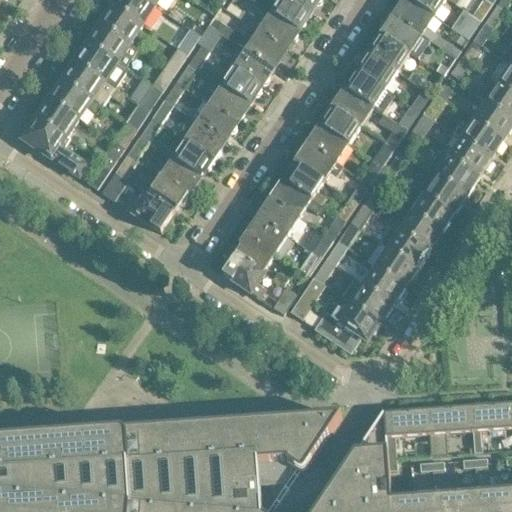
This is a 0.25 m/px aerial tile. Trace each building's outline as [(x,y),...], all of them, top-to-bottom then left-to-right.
[(158,11),(142,0),(117,0),(115,4),(116,8),(115,9),(145,29),(158,11)] [(165,0),(142,0),(158,11),(165,0)] [(312,17),(286,0),(272,0),(280,5),(272,17),(300,35),(301,33),(304,33),(307,29),(306,26),(312,17)] [(286,0),(312,17),(317,9),(321,8),(324,4),(323,1),(323,0),(286,0)] [(435,20),(447,2),(443,0),(406,0),(406,1),(435,20)] [(443,0),(447,2),(456,8),(461,0),(443,0)] [(506,14),(511,4),(511,0),(503,0),(498,8),(506,14)] [(427,32),(435,20),(406,1),(399,11),(401,13),(396,21),(422,38),(423,38),(432,44),(433,45),(456,61),(461,54),(427,32)] [(486,1),(473,20),(481,25),(493,6),(486,1)] [(300,35),(272,17),(265,28),(244,13),(243,14),(231,6),(227,12),(260,35),(287,54),(293,45),(297,45),(299,41),(298,37),(300,35)] [(494,31),(506,14),(498,8),(486,26),(494,31)] [(145,29),(115,9),(110,16),(106,17),(102,22),(103,26),(103,28),(133,48),(145,29)] [(201,40),(212,25),(199,17),(193,27),(183,20),(185,18),(170,9),(168,12),(165,10),(162,14),(180,25),(180,26),(191,33),(201,40)] [(385,37),(383,39),(410,57),(419,63),(432,44),(423,38),(422,38),(396,21),(390,29),(387,30),(384,34),(385,37)] [(287,54),(260,35),(253,46),(222,25),(217,33),(227,39),(227,40),(237,46),(248,53),(275,72),(287,54)] [(139,52),(133,48),(103,28),(97,36),(94,34),(88,43),(91,45),(90,47),(126,72),(139,52)] [(189,58),(197,46),(201,40),(191,33),(178,51),(189,58)] [(398,75),(410,57),(383,39),(382,41),(379,41),(376,45),(377,49),(371,57),(398,75)] [(233,53),(237,46),(227,40),(222,47),(233,53)] [(486,52),(473,44),(461,63),(469,68),(473,71),(486,52)] [(129,73),(126,72),(90,47),(84,55),(82,53),(76,63),(78,64),(77,65),(116,92),(129,73)] [(198,73),(210,55),(201,49),(189,67),(197,73),(198,73)] [(176,77),(189,58),(178,51),(165,70),(176,77)] [(275,72),(248,53),(235,72),(262,90),(264,88),(267,88),(271,82),(270,79),(275,72)] [(385,94),(398,75),(371,57),(365,66),(362,66),(359,70),(360,74),(359,76),(385,94)] [(446,61),(436,75),(444,80),(453,66),(446,61)] [(459,83),(469,68),(461,63),(451,77),(459,83)] [(116,92),(77,65),(71,74),(69,72),(63,81),(65,83),(64,85),(102,110),(110,99),(121,106),(126,98),(116,92)] [(185,91),(197,73),(189,67),(177,86),(185,91)] [(163,96),(176,77),(165,70),(152,89),(163,96)] [(511,70),(499,89),(511,97),(511,70)] [(262,90),(235,72),(228,83),(217,75),(212,83),(250,108),(255,100),(259,100),(262,96),(261,92),(262,90)] [(424,82),(413,75),(408,82),(419,89),(424,82)] [(353,86),(347,94),(373,112),(382,118),(394,100),(385,94),(359,76),(358,77),(354,77),(351,82),(353,86)] [(511,97),(499,89),(488,82),(477,99),(488,106),(486,107),(511,124),(511,97)] [(250,108),(212,83),(208,90),(219,97),(211,109),(238,127),(239,125),(242,125),(245,121),(244,117),(250,108)] [(102,110),(64,85),(58,93),(54,94),(51,99),(52,103),(82,124),(89,112),(97,118),(102,110)] [(150,115),(163,96),(152,89),(145,85),(132,103),(150,115)] [(173,110),(173,109),(185,91),(177,86),(165,104),(173,110)] [(445,105),(453,93),(445,88),(436,100),(443,105),(444,104),(445,105)] [(419,116),(431,97),(423,92),(411,111),(419,116)] [(347,94),(335,113),(361,130),(368,120),(401,142),(406,134),(382,118),(373,112),(347,94)] [(436,100),(429,111),(436,116),(443,105),(436,100)] [(82,124),(52,103),(46,112),(41,113),(39,117),(39,121),(39,122),(69,143),(82,124)] [(511,124),(486,107),(474,125),(502,144),(508,136),(510,137),(511,134),(511,124)] [(161,109),(153,122),(161,128),(171,115),(161,109)] [(238,127),(211,109),(204,119),(193,113),(189,120),(226,145),(231,137),(235,137),(237,133),(236,129),(238,127)] [(410,131),(419,116),(411,111),(402,125),(410,131)] [(348,149),(361,130),(335,113),(329,121),(325,121),(322,126),(323,129),(322,131),(348,149)] [(435,125),(424,118),(412,136),(423,143),(435,125)] [(226,145),(189,120),(184,127),(194,133),(186,145),(216,165),(223,155),(220,153),(226,145)] [(69,143),(39,122),(24,144),(80,182),(89,168),(64,151),(69,143)] [(161,128),(153,122),(140,141),(148,147),(161,128)] [(498,156),(504,146),(502,145),(502,144),(474,125),(467,135),(458,130),(453,137),(462,143),(462,144),(490,163),(496,154),(498,156)] [(125,153),(138,134),(128,127),(115,146),(125,153)] [(348,149),(322,131),(321,133),(317,133),(314,137),(315,141),(310,149),(336,166),(348,149)] [(136,164),(148,147),(140,141),(128,159),(138,166),(138,165),(136,164)] [(407,160),(416,146),(408,141),(399,155),(407,160)] [(462,144),(450,160),(449,162),(478,181),(483,173),(485,174),(492,164),(490,163),(462,144)] [(216,165),(186,145),(175,162),(174,164),(201,182),(206,174),(209,176),(216,165)] [(112,172),(125,153),(115,146),(102,165),(112,172)] [(382,171),(395,152),(385,146),(373,165),(382,171)] [(343,171),(336,167),(336,166),(310,149),(304,158),(300,158),(297,162),(299,166),(298,167),(324,185),(332,173),(339,177),(343,171)] [(174,164),(175,162),(156,151),(151,159),(168,170),(161,181),(162,181),(162,182),(191,202),(198,191),(196,189),(201,182),(174,164)] [(449,162),(450,160),(440,154),(427,174),(465,200),(467,197),(469,199),(475,189),(473,188),(478,181),(449,162)] [(396,177),(407,160),(399,155),(388,172),(396,177)] [(126,184),(138,166),(128,159),(116,178),(128,186),(128,185),(126,184)] [(98,194),(112,172),(102,165),(87,187),(98,194)] [(371,189),(382,171),(373,165),(361,182),(371,189)] [(317,196),(324,185),(298,167),(296,169),(293,169),(290,173),(291,177),(285,186),(321,210),(327,202),(317,196)] [(465,200),(427,174),(415,191),(425,198),(453,218),(454,216),(457,217),(463,207),(461,206),(465,200)] [(115,206),(128,186),(116,178),(102,198),(115,206)] [(191,202),(162,182),(155,192),(145,185),(140,192),(144,195),(143,196),(176,218),(182,210),(184,212),(191,202)] [(404,183),(399,191),(410,198),(415,191),(404,183)] [(321,210),(285,186),(280,193),(278,192),(271,202),(300,222),(308,210),(317,216),(321,210)] [(358,208),(369,192),(360,187),(350,202),(358,208)] [(373,215),(385,197),(376,190),(362,210),(372,217),(373,215)] [(176,218),(143,196),(136,208),(130,204),(125,213),(162,237),(174,219),(175,220),(176,218),(176,219),(176,218)] [(453,218),(425,198),(413,217),(441,236),(442,234),(444,236),(450,226),(448,225),(453,218)] [(266,214),(260,222),(287,240),(295,246),(296,246),(308,228),(300,222),(271,202),(264,213),(266,214)] [(358,208),(350,202),(338,219),(346,225),(358,208)] [(358,216),(351,227),(361,233),(372,217),(362,210),(358,216)] [(413,217),(401,234),(400,235),(431,256),(432,255),(431,255),(438,244),(436,243),(441,236),(413,217)] [(338,219),(331,230),(339,235),(346,225),(338,219)] [(275,259),(287,240),(260,222),(255,230),(253,228),(246,239),(275,259)] [(350,252),(362,234),(361,233),(351,227),(339,245),(348,251),(350,252)] [(400,235),(401,234),(393,228),(381,247),(389,252),(388,253),(419,273),(431,256),(400,235)] [(275,259),(246,239),(239,249),(241,251),(236,258),(267,279),(269,276),(265,274),(275,259)] [(329,251),(321,245),(313,257),(321,263),(329,251)] [(335,271),(348,251),(339,245),(326,265),(335,271)] [(419,273),(388,253),(376,271),(404,290),(410,282),(412,284),(419,273)] [(300,274),(309,280),(321,263),(312,256),(300,274)] [(267,279),(236,258),(236,259),(236,261),(224,279),(259,303),(265,294),(259,290),(267,279)] [(323,288),(323,287),(335,271),(326,265),(314,283),(323,288)] [(404,290),(376,271),(363,290),(392,309),(397,301),(399,302),(406,293),(404,291),(404,290)] [(289,282),(278,275),(273,283),(284,290),(289,282)] [(303,324),(325,290),(326,289),(323,287),(323,288),(314,283),(292,317),(303,324)] [(392,309),(363,290),(355,284),(343,302),(346,304),(380,327),(385,319),(387,320),(393,311),(391,309),(392,309)] [(284,319),(297,298),(287,291),(273,312),(284,319)] [(380,327),(346,304),(334,322),(327,318),(316,335),(337,348),(339,345),(343,348),(341,351),(351,358),(361,342),(366,346),(372,337),(375,338),(381,329),(379,327),(380,327)] [(511,511),(511,407),(472,410),(429,414),(385,417),(384,417),(382,417),(342,419),(0,443),(0,511),(511,511)]
